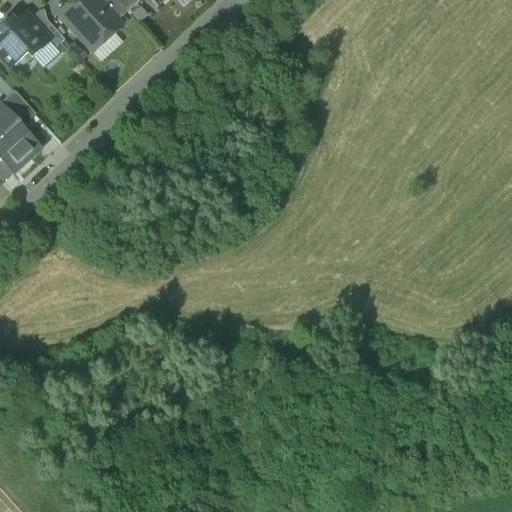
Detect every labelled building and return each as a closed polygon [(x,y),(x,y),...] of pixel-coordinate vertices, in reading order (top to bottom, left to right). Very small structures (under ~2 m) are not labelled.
[(94,0),(76,0),(57,18),(90,55),(120,28),(116,24),(94,0)] [(116,0),(94,0),(116,24),(128,13),(116,0)] [(116,0),(128,13),(138,3),(135,0),(116,0)] [(38,15),(29,22),(49,44),(48,45),(54,51),(63,42),(46,24),(43,13),(38,15)] [(23,16),(7,29),(3,25),(0,28),(0,37),(1,38),(0,38),(0,62),(9,72),(26,56),(30,61),(48,45),(49,44),(29,22),(23,16)] [(12,94),(0,105),(0,110),(19,131),(34,118),(12,94)] [(19,131),(0,110),(0,163),(11,176),(38,152),(19,131)]
